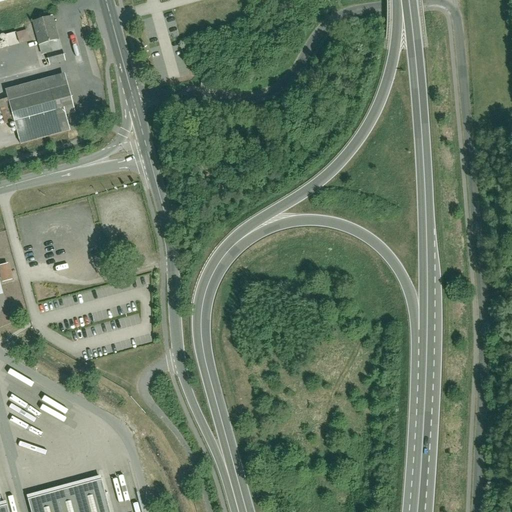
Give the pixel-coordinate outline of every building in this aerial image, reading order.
[(50,16),(32,23),(43,55),(47,54),(49,59),(63,54),(50,16)] [(20,43),(30,41),(28,30),(17,33),(20,43)] [(6,34),(8,46),(19,45),(17,33),(6,34)] [(65,74),(7,90),(21,143),(71,129),(67,116),(76,113),(65,74)] [(0,100),(0,101),(2,118),(9,117),(6,100),(0,100)] [(75,223),(73,213),(53,218),(60,245),(77,240),(73,224),(75,223)] [(8,263),(0,265),(0,272),(3,283),(13,280),(8,263)] [(110,511),(103,486),(32,504),(33,511),(110,511)]
